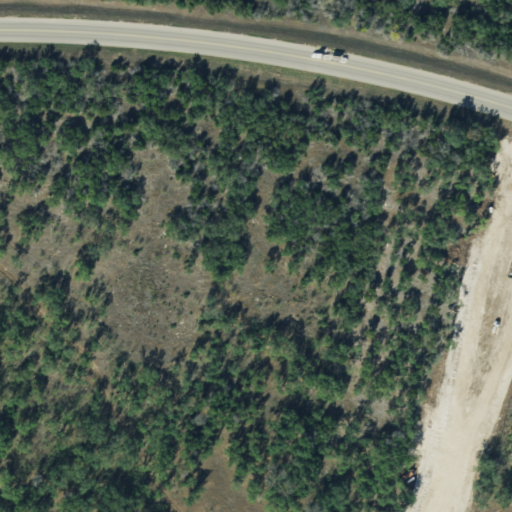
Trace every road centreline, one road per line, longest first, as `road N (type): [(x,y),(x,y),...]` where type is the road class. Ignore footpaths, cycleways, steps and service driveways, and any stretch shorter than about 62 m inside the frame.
road 1 (secondary): [(511,104),(363,63),(163,33),(0,24)]
road 2 (residential): [(511,189),(484,275),(456,430),(458,450),(511,336)]
